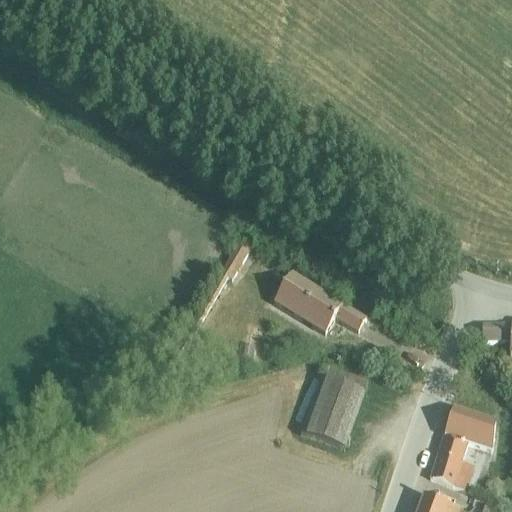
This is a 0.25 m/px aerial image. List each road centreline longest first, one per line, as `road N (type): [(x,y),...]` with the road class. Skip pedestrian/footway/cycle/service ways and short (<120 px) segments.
road 1 (unclassified): [(20,0),(288,177),(476,284)]
road 2 (residential): [(476,284),(391,511)]
